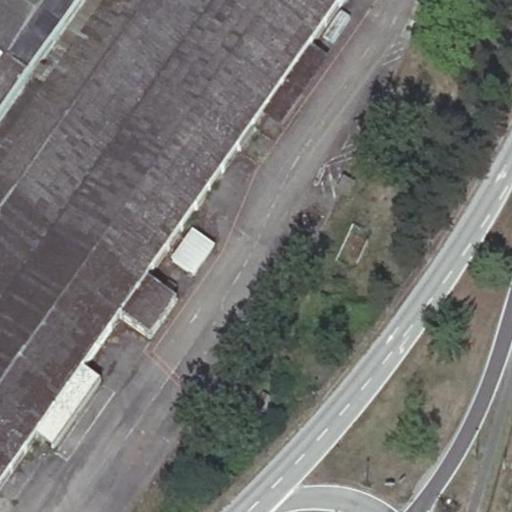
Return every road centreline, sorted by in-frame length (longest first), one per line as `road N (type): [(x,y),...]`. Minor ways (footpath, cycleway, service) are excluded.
road 1 (secondary): [(511,149),(381,355),(257,500)]
road 2 (secondary): [(412,511),(475,414),(511,312)]
road 3 (secondary): [(376,511),(317,492),(257,500)]
